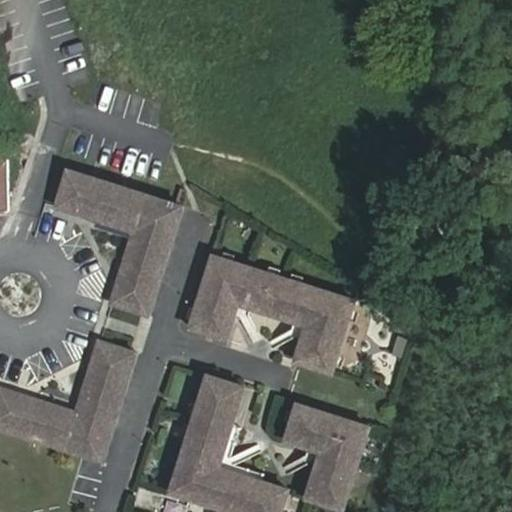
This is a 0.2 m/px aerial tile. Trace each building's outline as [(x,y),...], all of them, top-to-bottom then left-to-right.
[(8,161),(0,161),(0,211),(9,212),(8,161)] [(65,174),(53,210),(132,234),(108,306),(145,319),(179,210),(65,174)] [(202,258),(179,330),(216,342),(227,307),(296,329),(284,364),(321,376),(344,304),(202,258)] [(75,417),(0,393),(0,430),(98,461),(130,356),(96,345),(75,417)] [(240,391),(202,379),(164,497),(210,511),(275,511),(280,497),(214,472),(240,391)] [(291,408),(279,444),(316,457),(301,504),(326,511),(338,511),(364,432),(291,408)]
